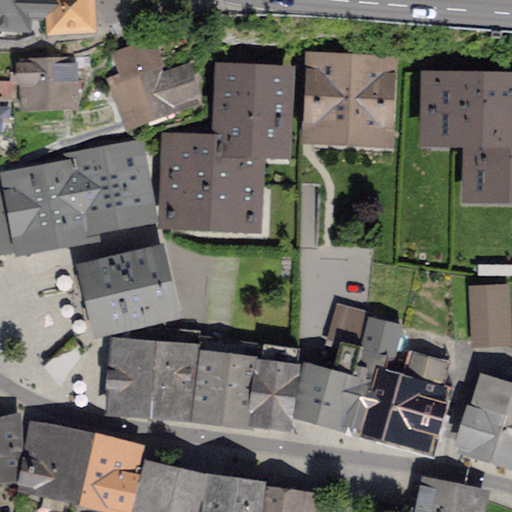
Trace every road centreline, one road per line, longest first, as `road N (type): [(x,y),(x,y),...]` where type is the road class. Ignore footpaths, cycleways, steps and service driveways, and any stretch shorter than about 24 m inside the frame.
road 1 (residential): [(0,381),(59,415),(347,454)]
road 2 (unknown): [(234,238),(201,293),(176,308),(88,316),(77,418)]
road 3 (residential): [(347,454),(511,487)]
road 4 (secondary): [(349,0),(511,13)]
